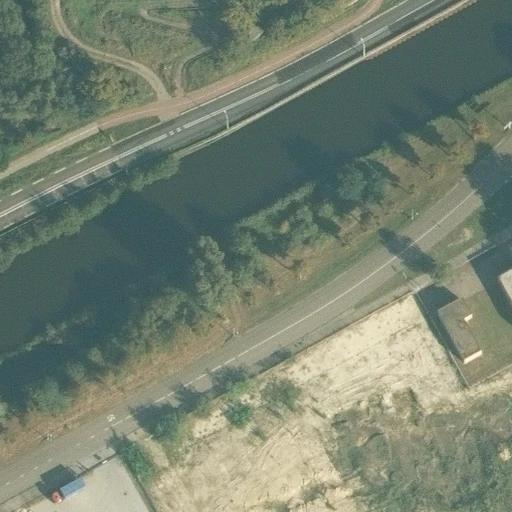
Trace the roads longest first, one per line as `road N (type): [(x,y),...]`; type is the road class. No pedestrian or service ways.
road 1 (unclassified): [(0,489),(308,321),(408,254),(511,153)]
road 2 (secondary): [(0,214),(302,73),(436,0)]
